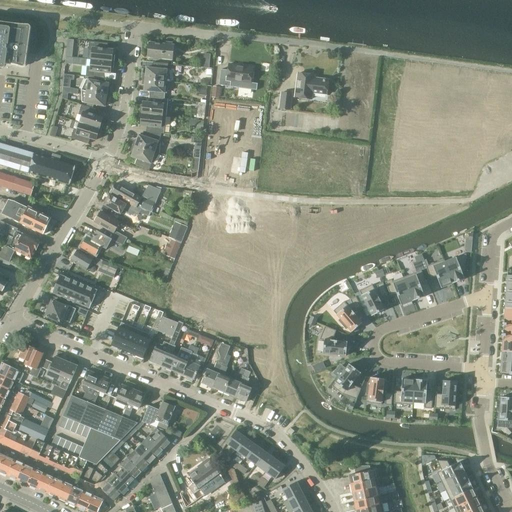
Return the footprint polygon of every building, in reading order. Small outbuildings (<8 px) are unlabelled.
[(0,63),(18,66),(18,61),(26,63),(27,54),(31,30),(20,29),(20,24),(8,23),(0,21),(0,63)] [(92,52),(91,60),(114,62),(114,55),(112,55),(113,50),(101,49),(101,43),(89,42),(88,52),(92,52)] [(153,60),(159,61),(159,58),(172,60),(174,46),(172,45),(172,43),(165,43),(165,45),(149,43),(147,57),(153,57),(153,60)] [(204,54),(202,68),(209,68),(211,55),(204,54)] [(113,69),(114,62),(91,60),(90,67),(87,67),(86,77),(104,79),(104,73),(111,73),(111,68),(113,69)] [(143,79),(171,82),(169,70),(167,70),(168,64),(153,63),(152,69),(146,68),(146,74),(143,74),(143,79)] [(221,70),(219,86),(231,87),(232,81),(251,84),(253,68),(229,65),(228,71),(221,70)] [(329,81),(314,79),(314,76),(298,74),(295,98),(311,100),(312,93),(327,95),(329,81)] [(72,75),(65,75),(64,87),(71,88),(72,81),(76,81),(76,76),(72,75)] [(149,98),(156,98),(165,99),(165,93),(167,94),(171,82),(143,79),(142,85),(145,85),(144,91),(150,92),(149,98)] [(86,80),(82,90),(109,96),(110,90),(108,90),(109,84),(86,80)] [(354,85),(352,104),(366,106),(364,117),(371,119),(373,103),(367,102),(369,87),(354,85)] [(206,96),(207,87),(199,86),(198,96),(206,96)] [(108,101),(109,96),(82,90),(82,103),(105,107),(106,100),(108,101)] [(282,93),(280,109),(290,110),(292,94),(282,93)] [(141,107),(140,114),(166,117),(168,99),(165,99),(156,98),(155,104),(143,102),(143,107),(141,107)] [(82,115),(79,123),(101,130),(103,123),(101,123),(103,118),(91,114),(93,108),(82,105),(79,114),(82,115)] [(164,134),(166,117),(140,114),(139,120),(141,121),(141,126),(153,127),(152,132),(146,131),(151,132),(162,133),(161,134),(164,134)] [(203,131),(204,121),(197,121),(196,130),(203,131)] [(71,139),(82,142),(84,136),(96,140),(97,135),(99,136),(101,130),(79,123),(77,130),(74,129),(71,139)] [(134,140),(133,145),(159,154),(160,142),(159,142),(161,134),(162,133),(151,132),(146,131),(144,137),(139,135),(137,141),(134,140)] [(60,156),(52,154),(51,158),(0,143),(0,164),(69,185),(75,166),(59,161),(60,156)] [(153,165),(159,154),(133,145),(131,150),(133,151),(131,157),(137,159),(135,165),(149,169),(151,164),(153,165)] [(35,184),(6,175),(0,172),(0,184),(31,195),(35,184)] [(151,212),(158,198),(161,190),(148,185),(145,191),(146,191),(142,198),(116,183),(110,193),(127,203),(137,208),(137,206),(151,212)] [(140,212),(148,216),(150,216),(151,212),(137,206),(137,208),(127,203),(126,204),(109,195),(104,204),(120,214),(123,209),(132,215),(134,212),(138,215),(140,212)] [(27,208),(9,200),(3,199),(0,205),(0,213),(2,214),(43,234),(44,233),(46,233),(48,229),(47,227),(51,218),(28,207),(27,208)] [(114,234),(111,239),(122,245),(126,238),(115,232),(120,223),(100,211),(94,222),(114,234)] [(0,228),(14,235),(14,237),(17,239),(18,237),(20,238),(20,240),(22,241),(21,244),(18,243),(14,251),(31,259),(40,242),(17,231),(18,229),(0,221),(0,228)] [(182,242),(188,227),(176,222),(170,237),(182,242)] [(86,237),(81,247),(96,255),(97,254),(101,246),(106,249),(112,239),(97,231),(91,240),(86,237)] [(168,245),(167,249),(168,250),(166,255),(175,258),(181,244),(172,240),(170,245),(168,245)] [(127,251),(137,256),(139,251),(128,247),(127,251)] [(78,250),(71,262),(86,271),(94,258),(89,255),(88,256),(78,250)] [(444,260),(453,284),(464,279),(461,271),(464,270),(465,255),(466,255),(466,254),(456,258),(445,262),(444,260)] [(113,277),(118,267),(102,260),(97,271),(113,277)] [(444,260),(432,264),(436,276),(441,288),(453,284),(444,260)] [(432,264),(426,267),(430,278),(436,276),(432,264)] [(421,271),(415,273),(420,284),(426,282),(421,271)] [(415,273),(404,277),(413,301),(424,297),(420,284),(415,273)] [(57,285),(53,294),(89,308),(90,309),(97,290),(61,275),(57,283),(57,285)] [(392,279),(391,280),(396,293),(401,306),(413,301),(404,277),(393,282),(392,279)] [(391,280),(385,282),(390,296),(396,293),(391,280)] [(383,283),(377,285),(381,296),(387,294),(383,283)] [(133,284),(130,292),(136,294),(139,286),(133,284)] [(372,285),(359,291),(372,316),(378,313),(384,310),(372,285)] [(356,297),(350,300),(355,310),(361,307),(356,297)] [(52,301),(46,316),(61,322),(62,320),(70,323),(76,309),(66,305),(66,306),(66,307),(52,301)] [(344,302),(333,311),(340,319),(338,321),(346,329),(348,328),(352,332),(362,323),(344,302)] [(80,308),(78,312),(82,314),(82,316),(85,318),(88,311),(80,308)] [(157,330),(172,337),(174,332),(178,323),(163,317),(157,330)] [(511,319),(504,319),(503,330),(511,330),(511,319)] [(119,327),(111,346),(122,350),(131,327),(121,322),(119,327)] [(322,333),(320,339),(332,340),(336,331),(325,326),(322,333)] [(131,327),(122,350),(132,354),(141,331),(131,327)] [(511,330),(503,330),(502,341),(511,341),(511,330)] [(141,331),(132,354),(142,358),(150,340),(152,335),(141,331)] [(172,337),(170,341),(160,366),(171,371),(177,356),(172,354),(175,346),(174,345),(179,334),(174,332),(172,337)] [(212,341),(199,335),(196,341),(210,346),(212,341)] [(160,366),(170,341),(166,339),(165,342),(164,342),(162,346),(158,344),(157,345),(156,344),(149,361),(160,366)] [(320,339),(319,340),(324,340),(323,354),(346,356),(347,342),(332,340),(320,339)] [(511,341),(502,341),(502,351),(511,352),(511,341)] [(44,362),(40,360),(43,353),(36,350),(37,349),(24,343),(19,357),(26,360),(24,364),(33,367),(30,374),(37,377),(44,362)] [(218,373),(225,356),(229,347),(221,343),(218,352),(220,357),(214,371),(207,368),(201,383),(213,388),(218,373)] [(177,356),(171,371),(182,375),(194,347),(190,345),(188,351),(186,350),(183,358),(177,356)] [(199,349),(194,347),(182,375),(193,380),(200,365),(194,363),(198,356),(196,355),(199,349)] [(511,352),(502,351),(501,362),(511,362),(511,352)] [(48,371),(60,375),(66,360),(55,356),(48,371)] [(218,373),(213,388),(223,393),(229,378),(226,376),(225,376),(228,368),(227,367),(229,362),(224,359),(219,372),(218,373)] [(45,360),(42,367),(49,370),(52,362),(45,360)] [(58,380),(56,386),(67,390),(71,380),(77,365),(66,360),(61,372),(60,375),(58,380)] [(511,362),(501,362),(500,373),(511,374),(511,362)] [(2,363),(0,366),(0,373),(14,380),(19,383),(24,373),(2,363)] [(349,364),(332,386),(343,395),(344,395),(351,385),(360,373),(349,364)] [(223,393),(235,397),(247,369),(242,367),(239,373),(238,372),(235,380),(229,378),(223,393)] [(251,371),(247,369),(235,397),(246,402),(252,387),(246,385),(249,377),(248,377),(251,371)] [(90,396),(91,397),(100,375),(88,370),(82,384),(82,385),(82,386),(82,387),(82,388),(82,389),(83,390),(83,391),(84,391),(85,392),(91,395),(90,396)] [(0,385),(13,391),(15,386),(13,384),(14,380),(0,373),(0,385)] [(111,379),(100,375),(91,397),(96,399),(99,391),(105,394),(111,379)] [(367,383),(366,394),(368,395),(367,403),(381,405),(382,399),(385,379),(371,378),(370,383),(367,383)] [(401,392),(400,404),(413,405),(415,379),(402,379),(401,392)] [(415,379),(413,405),(413,403),(425,403),(424,408),(425,408),(426,394),(427,380),(415,379)] [(442,395),(441,409),(455,410),(457,382),(447,382),(447,384),(443,383),(442,395)] [(126,406),(125,409),(134,389),(122,384),(115,402),(126,406)] [(0,385),(0,396),(6,399),(9,391),(12,392),(13,391),(0,385)] [(351,385),(344,395),(356,400),(361,389),(351,385)] [(56,386),(52,394),(63,399),(67,390),(56,386)] [(145,394),(134,389),(125,409),(131,412),(133,405),(139,408),(145,394)] [(19,392),(15,401),(25,406),(30,397),(24,395),(19,392)] [(49,402),(34,394),(32,398),(48,406),(49,402)] [(74,421),(80,423),(88,403),(71,396),(63,416),(69,419),(74,421)] [(498,412),(498,413),(499,413),(498,425),(511,426),(511,428),(511,397),(500,397),(499,412),(498,412)] [(15,401),(10,410),(21,415),(25,406),(15,401)] [(167,425),(169,420),(175,406),(163,401),(159,410),(148,405),(142,421),(149,424),(151,418),(167,425)] [(105,410),(88,403),(80,423),(85,426),(91,428),(96,430),(105,410)] [(20,417),(21,415),(10,410),(6,419),(20,426),(24,418),(20,417)] [(96,430),(113,437),(122,417),(105,410),(96,430)] [(63,416),(59,427),(65,429),(69,419),(63,416)] [(137,423),(122,417),(113,437),(120,440),(122,438),(128,433),(134,426),(137,423)] [(24,418),(20,426),(18,431),(19,431),(28,435),(36,438),(43,442),(49,430),(24,418)] [(6,419),(2,428),(9,431),(13,433),(18,431),(20,426),(6,419)] [(69,419),(65,429),(70,431),(74,421),(69,419)] [(74,421),(70,431),(76,434),(80,423),(74,421)] [(80,423),(76,434),(81,436),(85,426),(80,423)] [(85,426),(81,436),(87,438),(91,428),(85,426)] [(137,429),(134,426),(128,433),(130,435),(137,429)] [(156,428),(149,436),(163,449),(170,442),(169,441),(172,434),(159,426),(156,429),(156,428)] [(2,428),(0,431),(0,434),(6,438),(9,431),(2,428)] [(83,447),(79,457),(96,465),(99,462),(104,456),(110,450),(116,445),(120,440),(113,437),(96,430),(91,428),(87,438),(88,438),(88,443),(87,443),(87,444),(84,448),(83,447)] [(236,430),(226,444),(236,451),(246,438),(236,430)] [(4,444),(12,448),(19,431),(18,431),(13,433),(9,431),(6,438),(4,444)] [(12,448),(20,452),(28,435),(19,431),(12,448)] [(130,435),(128,433),(122,438),(125,441),(130,435)] [(20,452),(28,455),(36,438),(28,435),(20,452)] [(56,435),(51,445),(53,446),(57,448),(61,438),(56,435)] [(149,436),(142,443),(155,457),(163,449),(149,436)] [(28,455),(37,459),(44,442),(43,442),(36,438),(28,455)] [(61,438),(57,448),(61,450),(62,450),(67,440),(61,438)] [(125,441),(122,438),(120,440),(116,445),(119,447),(125,441)] [(255,444),(246,438),(236,451),(246,458),(255,444)] [(67,440),(62,450),(68,453),(72,443),(67,440)] [(37,459),(45,463),(53,446),(51,445),(44,442),(37,459)] [(72,443),(68,453),(73,455),(78,445),(72,443)] [(142,443),(134,450),(148,464),(155,457),(142,443)] [(265,451),(255,444),(246,458),(255,465),(265,451)] [(78,445),(73,455),(79,457),(83,447),(78,445)] [(119,447),(116,445),(110,450),(113,453),(119,447)] [(45,463),(54,467),(61,450),(57,448),(53,446),(45,463)] [(62,450),(61,450),(54,467),(62,470),(70,454),(68,453),(62,450)] [(110,450),(104,456),(113,465),(119,459),(113,453),(110,450)] [(148,464),(134,450),(127,457),(141,471),(148,464)] [(228,456),(221,451),(218,456),(228,463),(231,459),(228,456)] [(275,458),(265,451),(255,465),(265,472),(275,458)] [(0,471),(7,475),(14,460),(15,457),(6,453),(4,455),(0,466),(0,471)] [(62,470),(71,474),(78,457),(70,454),(62,470)] [(104,456),(99,462),(108,470),(113,465),(104,456)] [(85,465),(87,461),(78,457),(71,474),(80,478),(85,465)] [(120,465),(123,467),(134,478),(141,471),(127,457),(120,465)] [(275,479),(284,465),(275,458),(265,472),(275,479)] [(17,480),(24,464),(14,460),(7,475),(17,480)] [(240,465),(234,460),(230,465),(237,470),(240,465)] [(193,482),(192,482),(194,485),(188,489),(197,501),(205,495),(200,489),(220,475),(210,461),(189,476),(193,482)] [(437,461),(441,470),(437,473),(441,482),(464,471),(460,462),(449,467),(447,462),(438,461),(437,461)] [(96,465),(94,467),(102,476),(108,470),(99,462),(96,465)] [(17,480),(27,484),(34,469),(24,464),(17,480)] [(80,478),(88,482),(93,469),(92,468),(85,465),(80,478)] [(247,470),(240,465),(237,470),(244,475),(247,470)] [(37,488),(44,473),(38,470),(39,468),(35,467),(34,469),(27,484),(37,488)] [(92,468),(93,469),(88,482),(94,484),(102,476),(94,467),(92,468)] [(127,486),(134,478),(123,467),(116,474),(127,486)] [(348,475),(350,484),(376,478),(374,470),(348,475)] [(464,471),(441,482),(445,490),(468,479),(464,471)] [(257,483),(261,477),(262,476),(255,472),(250,478),(257,483)] [(37,488),(47,493),(54,478),(44,473),(37,488)] [(115,473),(108,481),(120,493),(127,486),(116,474),(115,473)] [(156,476),(150,482),(150,483),(152,487),(163,482),(160,474),(158,475),(156,476)] [(268,482),(261,477),(257,483),(264,488),(268,482)] [(57,497),(64,482),(54,478),(47,493),(57,497)] [(352,493),(378,487),(376,478),(350,484),(352,493)] [(468,479),(445,490),(449,499),(472,488),(468,479)] [(113,500),(120,493),(108,481),(105,483),(107,484),(101,489),(113,500)] [(57,497),(67,502),(74,486),(73,486),(64,482),(57,497)] [(152,487),(154,492),(165,488),(163,482),(152,487)] [(288,500),(302,492),(296,482),(282,489),(288,500)] [(74,484),(74,486),(67,502),(77,506),(83,491),(82,487),(74,484)] [(352,493),(354,502),(380,496),(378,487),(352,493)] [(167,493),(165,488),(154,492),(156,497),(167,493)] [(472,488),(449,499),(454,508),(477,497),(472,488)] [(77,506),(87,511),(93,495),(83,491),(77,506)] [(288,500),(293,510),(307,503),(302,492),(288,500)] [(167,493),(156,497),(161,508),(172,503),(168,493),(167,493)] [(97,511),(103,500),(93,495),(87,511),(89,511),(97,511)] [(355,510),(382,504),(380,496),(354,502),(355,510)] [(477,497),(454,508),(455,511),(466,511),(481,505),(477,497)] [(270,509),(274,507),(270,500),(266,502),(270,509)] [(238,511),(254,511),(261,510),(259,502),(238,508),(238,511)] [(311,511),(308,505),(307,503),(293,510),(293,511),(311,511)]
